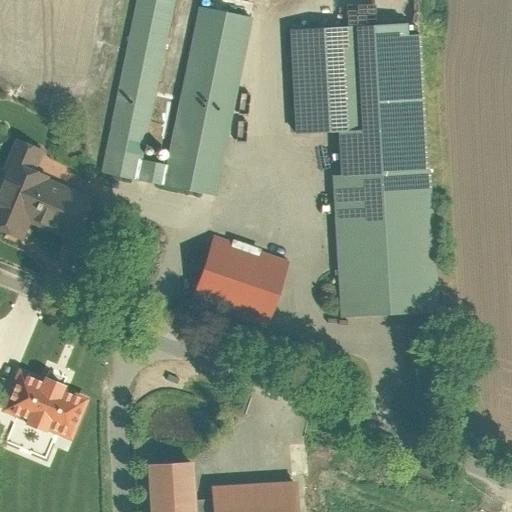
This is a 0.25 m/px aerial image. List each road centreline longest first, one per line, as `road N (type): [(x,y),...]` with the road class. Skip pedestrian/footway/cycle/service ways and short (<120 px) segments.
road 1 (residential): [(511,476),(124,321)]
road 2 (residential): [(122,511),(116,388),(124,321)]
road 3 (residential): [(124,321),(0,268)]
